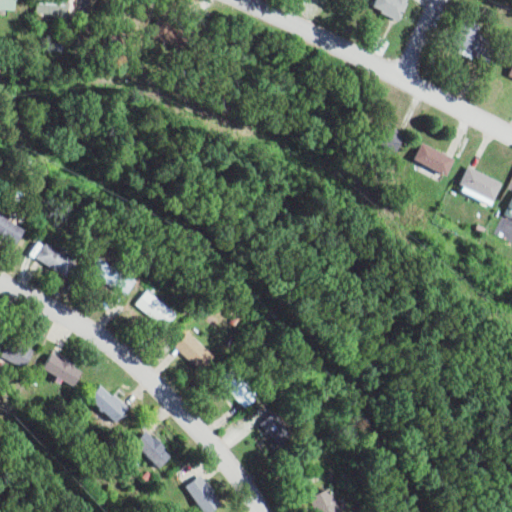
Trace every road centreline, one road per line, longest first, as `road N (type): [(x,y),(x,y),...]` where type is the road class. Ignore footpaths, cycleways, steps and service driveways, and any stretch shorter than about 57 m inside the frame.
road 1 (residential): [(261,511),(125,358),(0,283)]
road 2 (residential): [(511,139),(236,0)]
